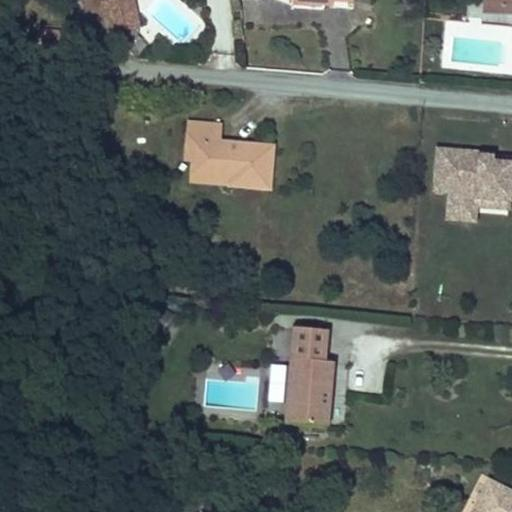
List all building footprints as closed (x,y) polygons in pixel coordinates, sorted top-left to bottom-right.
[(116,0),(98,4),(105,36),(140,29),(134,0),(116,0)] [(239,181),(276,185),(282,138),(229,134),(230,119),(199,115),(195,134),(202,135),(199,166),(240,171),(239,181)] [(443,197),(442,225),(475,226),(475,213),(509,215),(509,205),(511,205),(511,158),(432,155),(430,196),(443,197)] [(357,351),(344,349),(345,322),(306,318),(304,350),(300,412),(351,416),(357,351)] [(300,412),(304,350),(285,349),(280,410),(300,412)] [(511,511),(511,483),(500,478),(488,504),(504,511),(511,511)]
